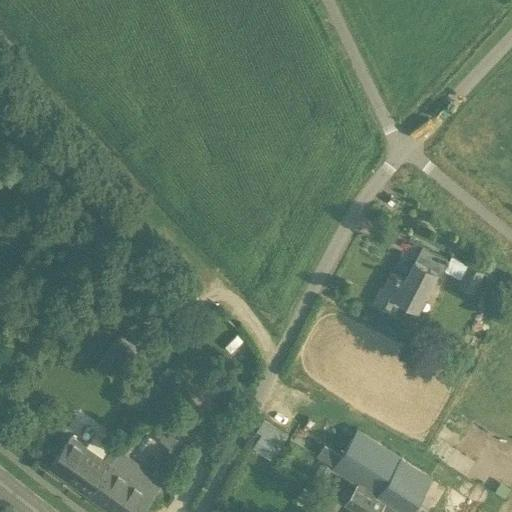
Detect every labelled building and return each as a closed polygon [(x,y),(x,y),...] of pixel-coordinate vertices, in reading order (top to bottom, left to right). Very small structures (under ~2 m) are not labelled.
[(373,299),(392,309),(399,297),(417,306),(435,271),(442,275),(450,259),(423,246),(416,258),(414,257),(404,277),(391,270),(382,287),(380,286),(373,299)] [(458,284),(474,292),(484,271),(469,263),(458,284)] [(123,359),(108,348),(102,356),(118,367),(123,359)] [(132,403),(145,413),(163,390),(151,380),(132,403)] [(191,431),(196,423),(178,412),(172,421),(191,431)] [(274,448),(276,449),(276,450),(287,433),(268,421),(264,419),(257,429),(261,432),(257,438),(253,445),(269,455),(274,448)] [(157,435),(182,453),(194,437),(181,428),(180,429),(174,425),(171,429),(165,424),(157,435)] [(409,511),(432,476),(358,429),(343,453),(325,442),(317,455),(359,482),(345,504),(356,510),(354,511),(409,511)] [(116,511),(137,511),(161,480),(112,445),(111,447),(94,435),(87,444),(71,433),(49,464),(116,511)]
